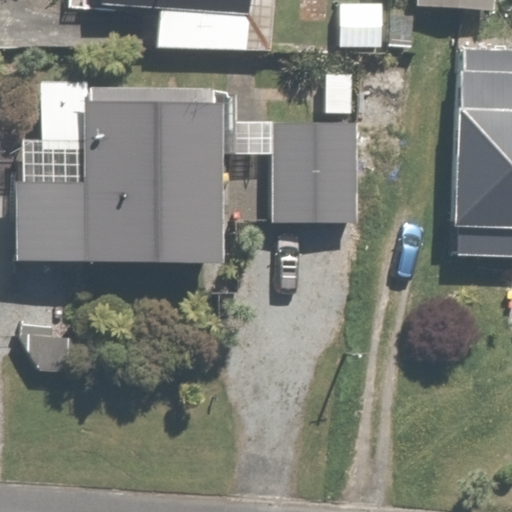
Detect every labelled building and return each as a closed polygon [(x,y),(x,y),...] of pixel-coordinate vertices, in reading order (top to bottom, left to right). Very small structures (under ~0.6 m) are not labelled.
[(73,0),(73,17),(159,19),(159,54),(264,55),(264,49),(280,49),(280,0),(73,0)] [(504,0),(422,0),(421,13),(503,17),(504,0)] [(511,46),(461,46),(457,235),(511,235),(511,46)] [(228,108),(86,108),(86,143),(26,143),(26,192),(18,192),(18,270),(228,270),(228,108)] [(360,123),(280,124),(282,225),(361,224),(360,123)]
